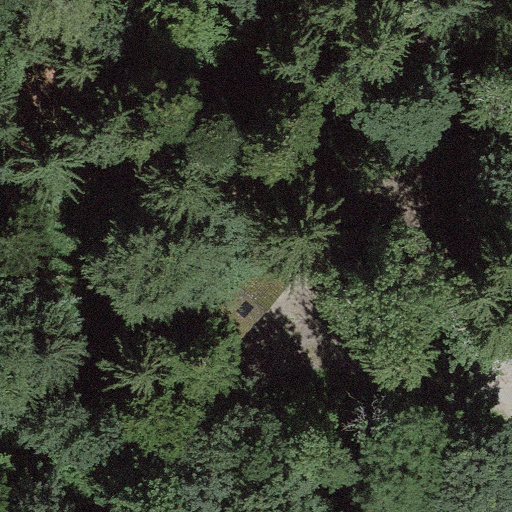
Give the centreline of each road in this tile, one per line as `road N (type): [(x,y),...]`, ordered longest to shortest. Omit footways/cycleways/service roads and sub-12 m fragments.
road 1 (track): [(511,405),(289,352),(0,502)]
road 2 (track): [(511,378),(466,325),(417,232),(396,125),(397,0)]
road 3 (track): [(417,232),(336,285),(289,352)]
